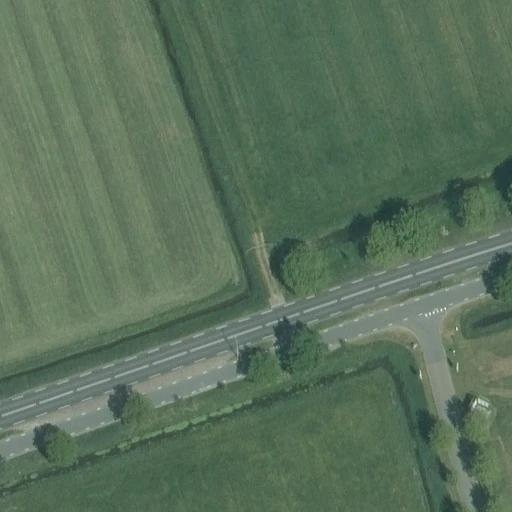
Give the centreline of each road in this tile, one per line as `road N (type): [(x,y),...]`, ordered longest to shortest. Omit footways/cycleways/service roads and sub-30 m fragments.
road 1 (primary): [(0,419),(511,249)]
road 2 (unclassified): [(0,453),(423,305)]
road 3 (unclassified): [(423,305),(476,511)]
